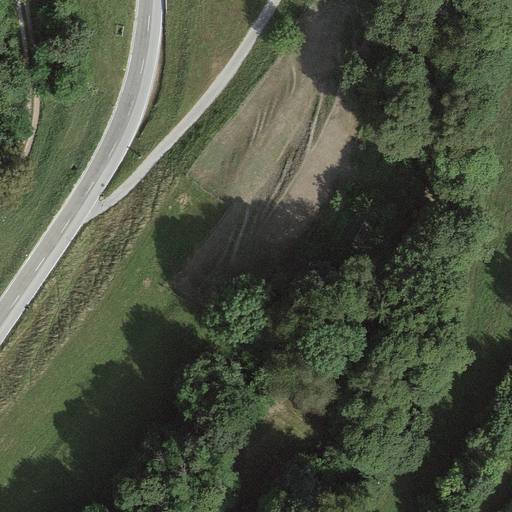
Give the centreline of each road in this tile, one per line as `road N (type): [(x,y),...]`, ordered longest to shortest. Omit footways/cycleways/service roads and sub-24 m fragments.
road 1 (track): [(256,511),(431,243),(477,0)]
road 2 (tertiary): [(0,321),(114,146),(140,77),(150,0)]
road 3 (track): [(0,185),(32,117),(20,0)]
